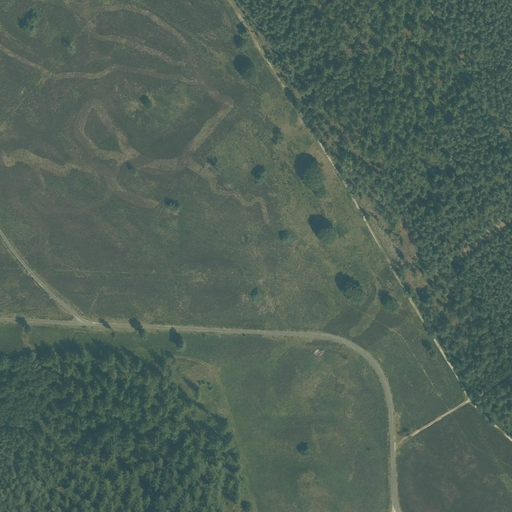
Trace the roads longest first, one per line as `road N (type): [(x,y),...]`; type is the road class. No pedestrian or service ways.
road 1 (track): [(0,319),(336,338),(378,370),(392,446)]
road 2 (track): [(229,0),(470,399)]
road 3 (track): [(511,137),(425,0)]
road 4 (track): [(84,323),(0,231)]
